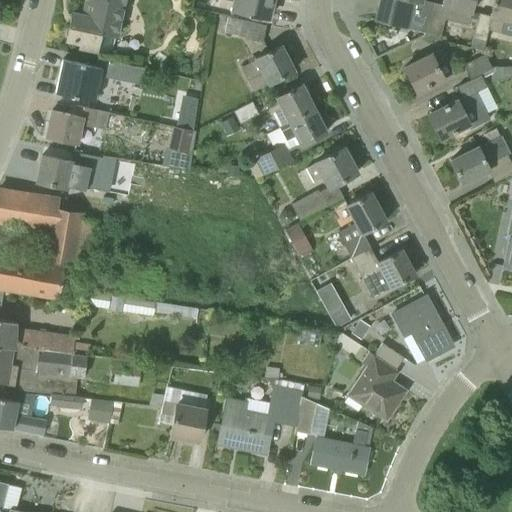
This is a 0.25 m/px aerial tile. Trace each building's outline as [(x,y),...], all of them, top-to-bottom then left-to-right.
[(120,38),(123,25),(121,25),(126,0),(86,0),(83,16),(72,14),(69,28),(66,30),(65,35),(66,38),(66,40),(80,44),(80,47),(108,54),(112,36),(120,38)] [(208,0),(208,5),(230,10),(230,12),(267,20),(271,0),(208,0)] [(428,17),(431,3),(422,1),(422,0),(380,0),(375,20),(408,28),(412,13),(428,17)] [(431,3),(428,17),(423,35),(423,37),(439,41),(444,19),(468,25),(473,0),(442,0),(441,5),(431,3)] [(478,13),(478,15),(470,48),(482,51),(488,30),(500,33),(503,20),(511,22),(511,0),(493,0),(490,16),(478,13)] [(266,25),(248,21),(241,20),(230,18),(227,33),(262,41),(266,25)] [(255,59),(255,60),(241,68),(247,81),(253,91),(268,84),(293,71),(280,46),(255,59)] [(430,55),(403,68),(416,93),(443,80),(443,79),(453,74),(441,50),(430,55)] [(470,80),(491,69),(484,55),(463,65),(470,80)] [(62,60),(55,93),(93,101),(99,76),(134,83),(138,68),(97,59),(96,67),(62,60)] [(489,119),(481,103),(475,92),(486,87),(480,75),(456,87),(462,98),(457,101),(456,100),(427,115),(439,139),(468,125),(470,129),(489,119)] [(281,108),(288,122),(313,109),(301,85),(276,98),(264,104),(269,114),(281,108)] [(251,102),(233,111),(239,123),(257,114),(251,102)] [(107,113),(102,111),(76,106),(73,116),(51,111),(45,138),(76,144),(80,124),(92,127),(92,126),(103,129),(107,113)] [(300,146),(308,142),(325,133),(313,109),(288,122),(278,127),(285,142),(295,136),(300,146)] [(171,126),(167,148),(189,153),(194,131),(171,126)] [(462,184),(487,171),(494,183),(511,172),(511,165),(507,155),(510,154),(500,136),(477,147),(450,161),(462,184)] [(328,188),(339,183),(356,173),(343,148),(314,163),(315,163),(305,169),(313,183),(323,178),(328,188)] [(256,159),(257,163),(264,175),(290,161),(284,149),(278,152),(276,149),(256,159)] [(36,182),(66,189),(81,192),(85,173),(99,176),(102,158),(81,154),(78,166),(71,165),(72,162),(42,155),(36,182)] [(326,206),(319,192),(318,190),(291,204),(299,221),(326,206)] [(55,202),(0,192),(0,219),(49,227),(43,261),(72,266),(73,264),(84,266),(86,250),(76,248),(82,214),(53,210),(55,202)] [(350,258),(369,248),(362,234),(385,221),(369,193),(332,213),(342,231),(336,233),(350,258)] [(506,247),(502,267),(511,268),(511,221),(509,236),(506,247)] [(400,250),(383,259),(377,262),(369,248),(350,258),(362,281),(381,271),(390,288),(414,275),(400,250)] [(55,297),(61,268),(0,256),(0,287),(3,288),(55,297)] [(411,332),(416,343),(426,360),(438,354),(436,350),(450,342),(425,296),(391,314),(404,336),(411,332)] [(341,305),(327,313),(335,328),(350,320),(341,305)] [(0,346),(11,349),(12,345),(86,356),(89,356),(90,345),(73,342),(74,337),(14,329),(15,322),(0,319),(0,346)] [(373,356),(390,367),(395,370),(403,358),(381,344),(373,356)] [(18,390),(51,394),(74,396),(76,377),(81,378),(83,378),(86,356),(12,345),(11,349),(0,346),(0,383),(13,386),(19,387),(18,390)] [(347,396),(369,410),(385,421),(405,391),(384,376),(390,367),(373,356),(368,353),(361,364),(366,367),(347,396)] [(116,358),(110,378),(137,385),(142,365),(116,358)] [(301,392),(289,389),(273,386),(267,416),(243,412),(244,402),(226,398),(217,445),(231,448),(232,444),(239,445),(239,448),(265,453),(272,419),(295,423),(300,397),(301,392)] [(17,401),(15,401),(0,397),(0,426),(11,429),(11,428),(43,435),(46,421),(14,415),(17,401)] [(90,397),(86,419),(108,423),(112,401),(90,397)] [(294,432),(309,435),(315,404),(300,397),(295,423),(294,432)] [(175,404),(173,416),(169,436),(198,442),(204,410),(175,404)] [(310,464),(341,470),(363,475),(365,462),(369,461),(371,451),(368,450),(368,448),(315,438),(310,464)]
